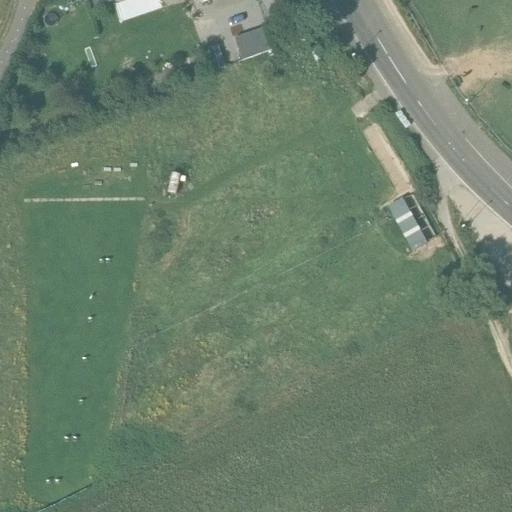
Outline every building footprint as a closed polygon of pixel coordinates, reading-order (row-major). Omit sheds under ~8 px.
[(113,2),(111,0),(91,0),(94,8),(113,2)] [(263,29),(234,39),(242,62),(271,52),(263,29)] [(207,49),(214,72),(225,69),(218,46),(207,49)] [(185,82),(198,77),(194,66),(181,71),(185,82)] [(406,196),(391,204),(417,250),(431,242),(406,196)]
